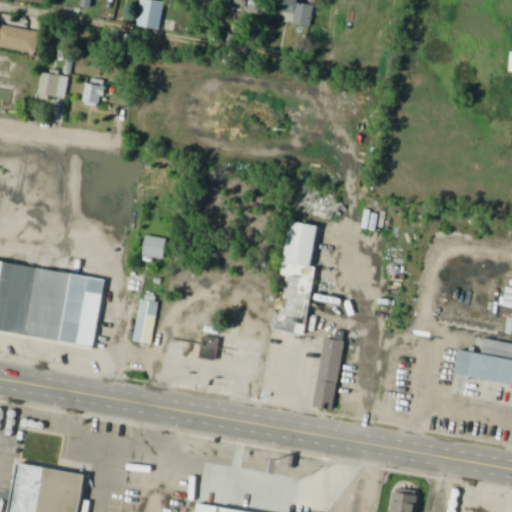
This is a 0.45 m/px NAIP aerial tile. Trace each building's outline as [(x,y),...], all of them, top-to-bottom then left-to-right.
[(141,0),(139,27),(162,30),(165,2),(145,0),(141,0)] [(304,13),(303,0),(280,0),(280,13),(304,13)] [(42,32),(1,27),(0,36),(0,49),(39,54),(42,32)] [(70,76),(43,73),(40,97),(67,100),(70,76)] [(108,83),(91,79),(85,105),(103,109),(108,83)] [(285,260),(291,222),(318,226),(312,265),(285,260)] [(434,239),(419,233),(408,265),(423,271),(434,239)] [(165,264),(170,241),(149,236),(144,260),(165,264)] [(0,260),(0,330),(94,348),(107,279),(0,260)] [(141,300),(135,340),(153,343),(160,303),(141,300)] [(328,338),(316,408),(334,411),(348,333),(339,331),(337,340),(328,338)] [(205,336),(201,357),(217,360),(221,339),(205,336)] [(462,350),(511,359),(511,384),(458,374),(462,350)] [(359,404),(362,379),(344,377),(342,402),(359,404)] [(80,511),(10,511),(19,465),(87,477),(80,511)] [(393,511),(418,511),(423,494),(398,489),(393,511)]
